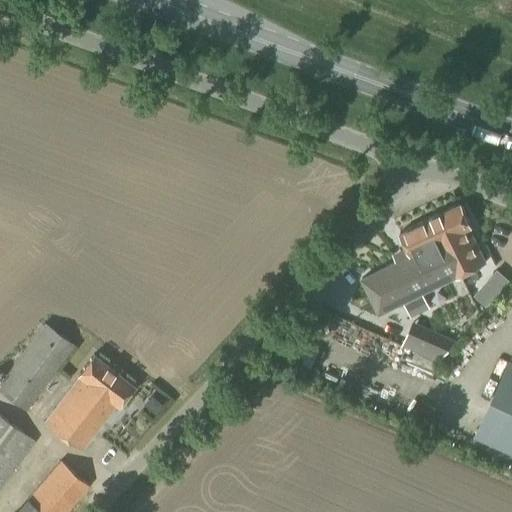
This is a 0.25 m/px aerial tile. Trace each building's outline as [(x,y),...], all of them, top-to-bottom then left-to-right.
[(400,232),(410,254),(361,278),(379,313),(450,279),(450,280),(485,263),(468,228),(471,227),(459,203),(400,232)] [(485,283),(498,294),(509,281),(497,271),(485,283)] [(0,390),(25,409),(74,343),(44,321),(0,381),(0,390)] [(437,362),(457,340),(412,321),(401,345),(437,362)] [(117,405),(133,385),(92,354),(77,374),(79,376),(44,421),(81,449),(115,404),(117,405)] [(511,450),(511,362),(510,361),(476,434),(511,450)] [(0,485),(34,440),(0,414),(0,485)] [(63,511),(88,486),(60,460),(11,511),(63,511)]
